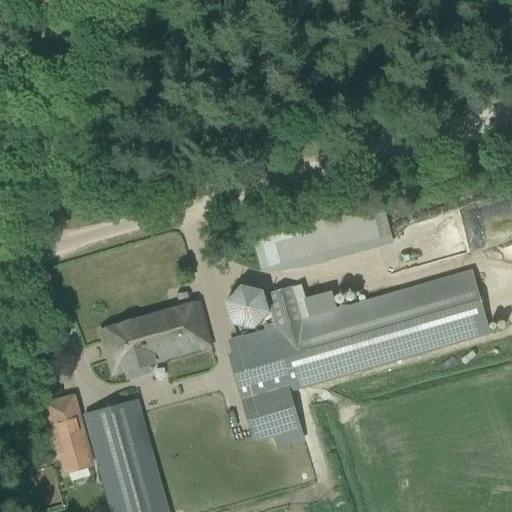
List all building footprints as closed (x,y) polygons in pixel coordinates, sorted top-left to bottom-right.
[(254,242),(262,271),(391,235),(383,206),(254,242)] [(302,435),(303,435),(290,390),(489,331),(471,270),(301,321),(292,287),(266,295),(275,328),(227,341),(231,355),(223,357),(248,451),(302,435)] [(269,314),(262,290),(240,282),(226,302),(233,325),(255,331),(269,314)] [(110,335),(102,338),(112,376),(132,370),(212,349),(199,302),(108,329),(110,335)] [(50,404),(70,475),(97,467),(77,397),(50,404)] [(85,416),(111,511),(167,511),(136,401),(85,416)] [(49,511),(66,507),(52,462),(28,469),(41,511),(49,511)]
